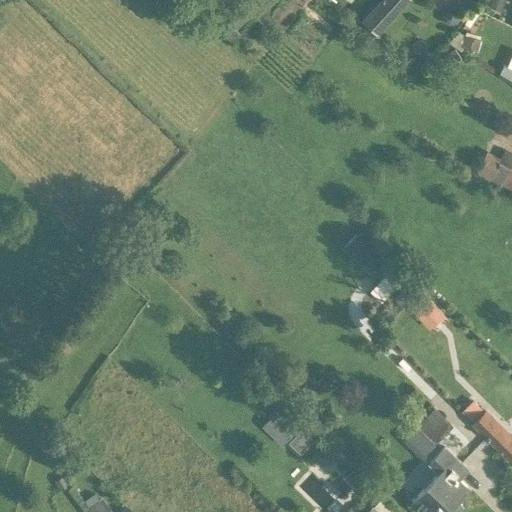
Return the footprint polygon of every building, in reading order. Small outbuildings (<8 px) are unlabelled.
[(232,42),(245,28),(241,24),(267,2),(265,0),(232,0),(219,12),(220,15),(215,21),(232,42)] [(376,34),(407,0),(379,0),(361,19),(376,34)] [(476,50),(480,38),(463,35),(455,30),(448,43),(461,52),(463,47),(476,50)] [(451,65),(461,58),(454,48),(444,55),(451,65)] [(511,81),(511,69),(505,67),(501,77),(511,81)] [(511,141),(511,128),(497,122),(492,132),(511,141)] [(511,191),(511,167),(498,161),(488,179),(500,185),(511,191)] [(354,235),(342,248),(370,274),(382,261),(354,235)] [(373,306),(401,280),(391,271),(364,297),(373,306)] [(429,299),(414,313),(428,328),(443,314),(429,299)] [(299,426),(278,406),(259,426),(281,446),(299,426)] [(402,438),(421,457),(455,426),(436,406),(402,438)] [(508,460),(511,455),(511,438),(485,411),(471,425),(508,460)] [(288,442),(301,454),(317,437),(304,425),(288,442)] [(423,511),(452,511),(453,511),(449,507),(467,488),(456,479),(465,469),(443,447),(428,464),(437,473),(411,500),(423,511)] [(89,510),(90,511),(106,511),(100,502),(89,510)]
